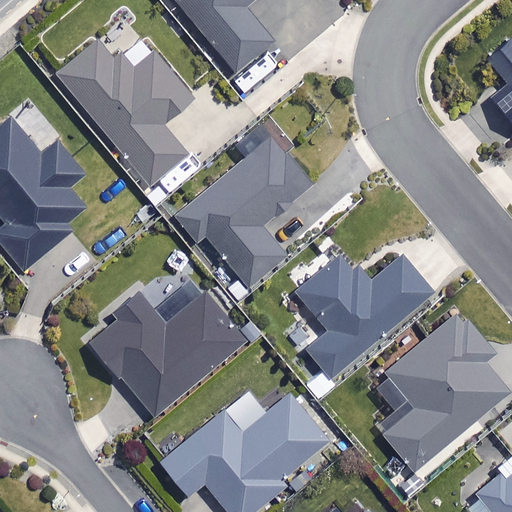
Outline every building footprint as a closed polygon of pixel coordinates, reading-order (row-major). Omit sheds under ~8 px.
[(171,0),(246,91),(345,11),(336,0),(171,0)] [(112,58),(96,40),(56,74),(150,184),(186,153),(163,126),(194,100),(153,52),(133,69),(119,52),(112,58)] [(511,44),(510,42),(488,62),(508,85),(491,100),(511,123),(511,44)] [(42,156),(11,120),(0,129),(0,214),(8,223),(0,229),(0,242),(24,270),(71,230),(65,222),(84,206),(68,188),(84,174),(58,143),(42,156)] [(313,185),(271,138),(181,217),(202,242),(207,237),(251,287),(287,256),(263,228),(313,185)] [(368,281),(345,253),(298,292),(330,331),(306,351),(329,378),(432,293),(400,255),(368,281)] [(244,341),(179,263),(113,317),(118,323),(93,343),(153,415),(244,341)] [(494,356),(458,312),(387,371),(417,407),(383,434),(414,471),(508,392),(485,363),(494,356)] [(329,440),(290,394),(244,432),(225,410),(162,462),(190,496),(205,484),(227,511),(254,511),(290,483),(285,476),(329,440)] [(511,511),(511,465),(477,495),(491,511),(511,511)]
